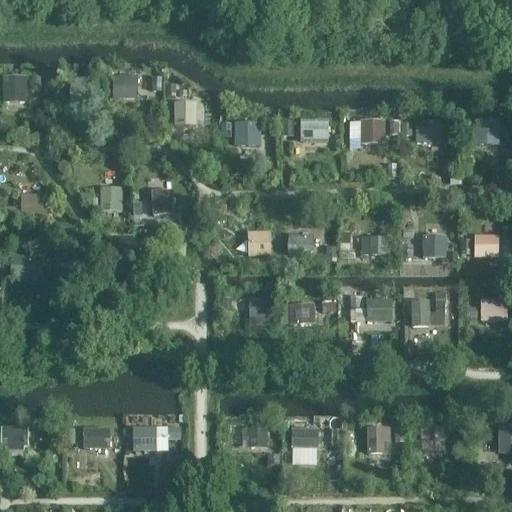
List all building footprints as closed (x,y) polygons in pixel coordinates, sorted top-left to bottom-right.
[(29,103),(28,76),(4,77),(4,104),(29,103)] [(111,80),(110,100),(145,101),(145,81),(111,80)] [(177,102),(176,126),(198,127),(199,103),(177,102)] [(380,143),(380,112),(354,112),(354,143),(380,143)] [(496,144),(497,113),(475,113),(474,144),(496,144)] [(233,119),(233,144),(261,144),(261,119),(233,119)] [(303,142),(331,141),(330,119),(302,120),(303,142)] [(444,143),(444,121),(416,121),(417,143),(444,143)] [(103,188),(103,212),(125,212),(125,188),(103,188)] [(176,190),(154,190),(155,216),(177,216),(176,190)] [(19,194),(19,214),(49,214),(49,194),(19,194)] [(244,233),(246,257),(275,255),(273,231),(244,233)] [(317,252),(316,234),(291,235),(292,253),(317,252)] [(421,235),(420,261),(441,262),(442,236),(421,235)] [(500,259),(501,236),(477,235),(476,258),(500,259)] [(373,236),(372,256),(392,257),(392,237),(373,236)] [(416,300),(432,300),(433,328),(448,328),(448,289),(415,289),(416,300)] [(252,297),(251,316),(272,317),(273,298),(252,297)] [(368,297),(368,331),(393,331),(393,297),(368,297)] [(482,321),(509,321),(510,300),(483,299),(482,321)] [(292,303),(292,332),(339,331),(338,302),(292,303)] [(414,302),(413,327),(431,328),(431,302),(414,302)] [(440,423),(419,423),(420,455),(441,454),(440,423)] [(162,428),(133,426),(131,447),(161,449),(162,428)] [(270,426),(230,426),(230,453),(271,453),(270,426)] [(6,451),(28,451),(29,427),(6,427),(6,451)] [(394,428),(370,427),(369,455),(386,456),(387,442),(393,443),(394,428)] [(112,449),(113,430),(86,429),(85,448),(112,449)] [(504,450),(511,449),(511,431),(502,432),(504,450)] [(286,438),(287,454),(324,452),(323,436),(286,438)]
